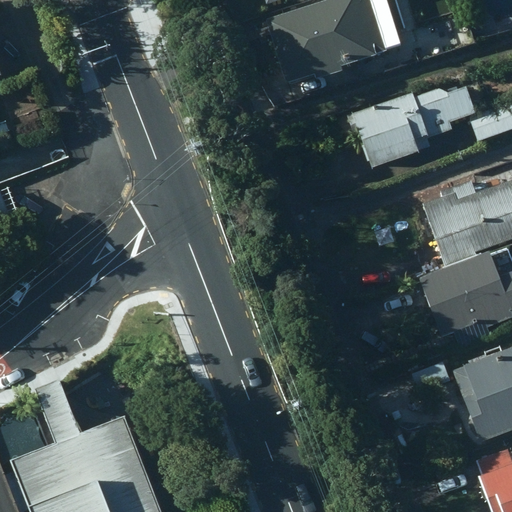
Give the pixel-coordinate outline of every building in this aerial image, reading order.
[(392,48),(375,0),(325,0),(272,18),(293,81),(319,72),(321,78),(350,68),(348,63),(392,48)] [(393,39),(400,67),(470,48),(463,20),(393,39)] [(416,97),(415,93),(349,115),(355,133),(363,130),(376,167),(424,150),(420,139),(454,126),(453,122),(479,113),(470,85),(450,91),(442,88),(416,97)] [(511,103),(472,117),(480,139),(511,128),(511,103)] [(446,265),(511,240),(511,170),(474,184),(472,177),(440,189),(443,195),(423,202),(446,265)] [(0,190),(0,252),(21,245),(0,190)] [(511,271),(505,274),(495,249),(422,275),(444,336),(487,320),(490,327),(511,319),(511,271)] [(484,441),(511,430),(511,348),(457,368),(484,441)] [(149,511),(116,426),(77,441),(54,382),(23,394),(46,453),(4,470),(20,511),(149,511)] [(511,511),(511,451),(510,448),(447,470),(454,490),(485,479),(496,511),(511,511)]
